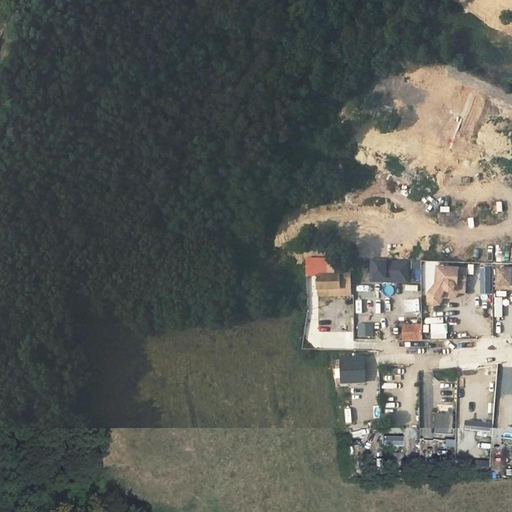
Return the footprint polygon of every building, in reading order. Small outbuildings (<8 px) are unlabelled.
[(327,259),(307,259),(307,274),(327,274),(327,259)] [(408,261),(371,260),(370,278),(399,278),(399,276),(407,277),(408,261)] [(420,261),(413,261),(412,269),(421,269),(420,261)] [(435,284),(427,294),(427,301),(432,304),(438,304),(441,298),(440,298),(443,289),(444,290),(446,291),(447,292),(448,292),(449,292),(449,291),(450,291),(451,290),(452,290),(452,289),(453,289),(453,288),(453,287),(464,287),(465,269),(436,267),(435,284)] [(511,267),(495,267),(495,285),(511,285),(511,267)] [(347,270),(339,270),(339,276),(333,276),(317,276),(317,290),(349,289),(349,276),(347,276),(347,270)] [(492,291),(492,277),(479,277),(478,291),(492,291)] [(440,298),(441,298),(442,296),(446,297),(450,297),(452,297),(455,295),(458,292),(463,293),(464,287),(453,287),(453,288),(453,289),(452,289),(452,290),(451,290),(450,291),(449,291),(449,292),(448,292),(447,292),(446,291),(444,290),(443,289),(440,298)] [(497,292),(497,311),(511,311),(511,292),(497,292)] [(424,317),(425,333),(433,333),(432,316),(424,317)] [(373,324),(358,324),(358,336),(373,336),(373,324)] [(422,340),(422,324),(404,324),(404,340),(422,340)] [(366,358),(341,358),(341,382),(365,382),(366,358)] [(490,365),(480,366),(481,374),(491,372),(490,365)] [(480,374),(480,391),(495,391),(495,375),(480,374)] [(478,415),(493,416),(493,399),(478,399),(478,415)] [(452,414),(433,414),(433,433),(452,434),(452,414)] [(490,422),(466,422),(466,430),(490,430),(490,422)]
